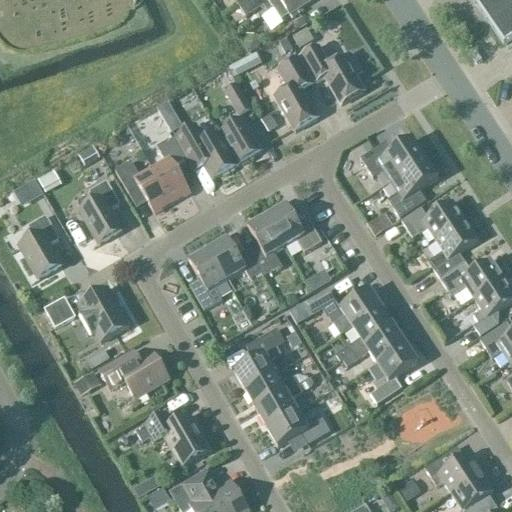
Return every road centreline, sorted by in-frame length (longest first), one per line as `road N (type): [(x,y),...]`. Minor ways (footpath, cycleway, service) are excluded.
road 1 (residential): [(278,511),(137,265),(309,164)]
road 2 (residential): [(511,480),(309,164)]
road 3 (residential): [(309,164),(451,78)]
